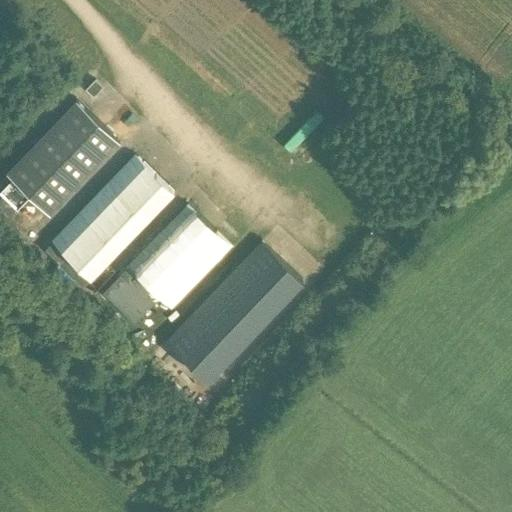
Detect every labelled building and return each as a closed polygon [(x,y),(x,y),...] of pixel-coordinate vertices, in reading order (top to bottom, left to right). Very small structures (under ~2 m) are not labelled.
[(101,89),(110,78),(103,71),(93,83),(101,89)] [(77,98),(5,169),(49,210),(119,140),(77,98)] [(134,152),(43,248),(81,284),(172,188),(134,152)] [(91,300),(132,339),(226,240),(185,201),(91,300)] [(206,379),(303,279),(262,239),(165,339),(206,379)]
